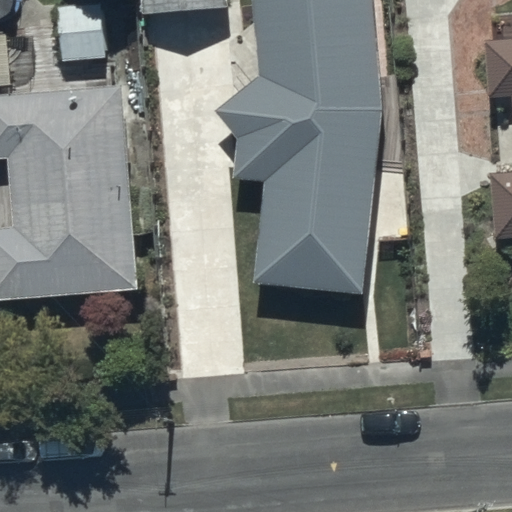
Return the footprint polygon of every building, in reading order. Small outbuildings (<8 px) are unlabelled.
[(229,0),(143,0),(145,13),(230,7),(229,0)] [(252,0),(257,72),(219,110),(235,134),(234,178),(265,180),(257,279),(364,289),(380,112),(372,0),(252,0)] [(102,5),(59,7),(61,61),(105,59),(102,5)] [(0,37),(0,82),(11,82),(7,37),(0,37)] [(511,37),(488,39),(493,98),(511,96),(511,168),(491,171),(497,239),(511,237),(511,37)] [(126,101),(0,108),(0,172),(14,172),(18,240),(0,241),(0,309),(139,301),(126,101)]
